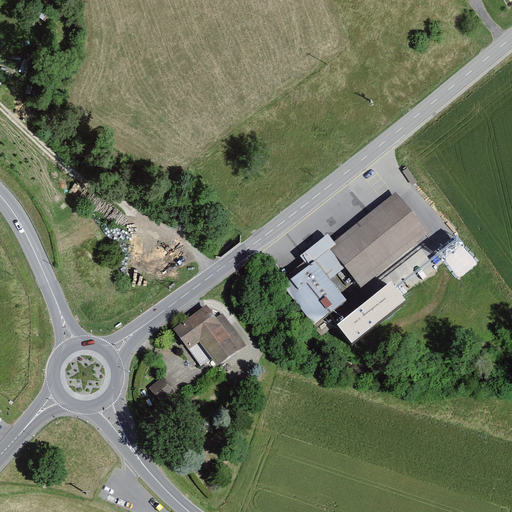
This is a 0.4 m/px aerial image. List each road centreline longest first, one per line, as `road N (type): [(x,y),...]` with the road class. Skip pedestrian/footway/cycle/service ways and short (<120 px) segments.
road 1 (tertiary): [(511,37),(167,308)]
road 2 (track): [(0,104),(67,172),(179,239),(215,272)]
